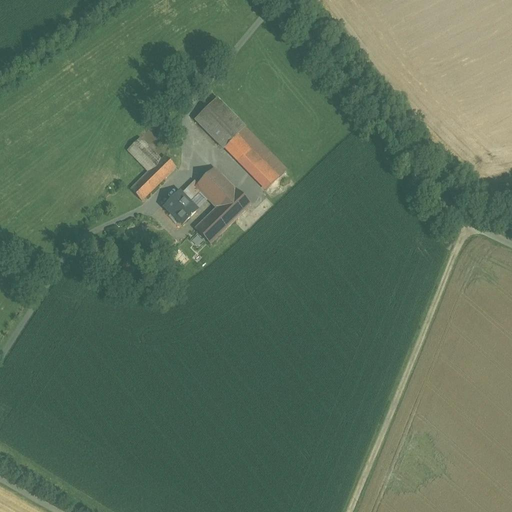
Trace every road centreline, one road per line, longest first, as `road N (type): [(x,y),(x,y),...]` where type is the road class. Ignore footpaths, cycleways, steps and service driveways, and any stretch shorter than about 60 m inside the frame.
road 1 (residential): [(278,0),(431,193),(511,244)]
road 2 (residential): [(103,0),(0,70)]
